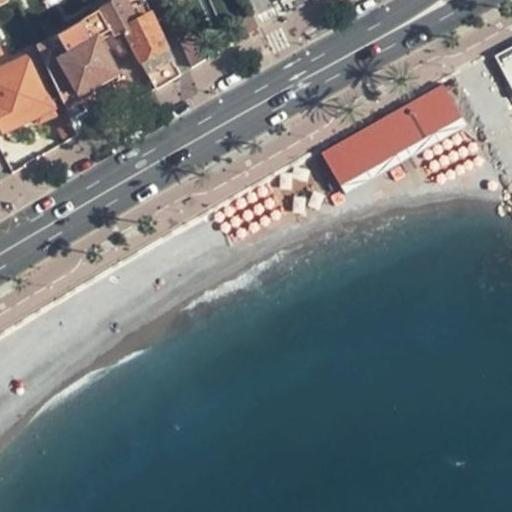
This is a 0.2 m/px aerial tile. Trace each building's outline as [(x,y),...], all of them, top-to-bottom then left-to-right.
[(150,10),(145,0),(116,0),(54,38),(83,101),(95,125),(134,103),(98,34),(109,28),(112,35),(123,30),(128,23),(149,11),(150,10)] [(128,23),(123,30),(156,90),(180,76),(150,10),(149,11),(128,23)] [(240,20),(248,36),(260,30),(252,14),(240,20)] [(180,42),(192,67),(193,66),(209,59),(197,34),(180,42)] [(83,101),(54,38),(39,47),(67,108),(83,101)] [(511,47),(491,58),(511,95),(511,47)] [(0,71),(0,111),(9,129),(54,108),(30,57),(0,71)] [(369,130),(387,162),(467,117),(449,85),(369,130)] [(67,141),(80,135),(68,111),(55,117),(67,141)]
